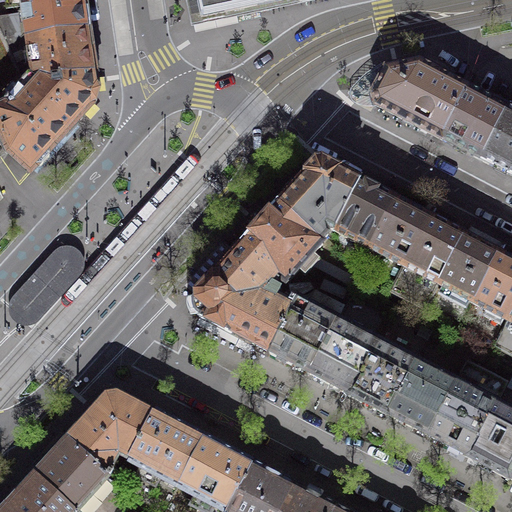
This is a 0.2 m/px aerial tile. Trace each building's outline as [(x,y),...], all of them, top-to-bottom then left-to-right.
[(85,16),(82,0),(6,0),(7,4),(17,2),(17,4),(22,3),(25,16),(28,40),(87,31),(85,16)] [(258,6),(288,0),(196,0),(201,19),(236,12),(238,17),(259,13),(258,6)] [(92,69),(87,31),(28,40),(25,16),(0,19),(0,28),(24,79),(30,76),(39,83),(93,75),(92,69)] [(0,132),(10,154),(30,172),(59,141),(87,110),(94,103),(96,94),(93,75),(39,83),(30,76),(24,79),(0,28),(0,132)] [(441,140),(467,89),(436,73),(436,72),(425,66),(419,63),(386,70),(373,95),(375,101),(377,106),(441,140)] [(481,160),(508,109),(501,106),(494,102),(494,103),(467,89),(441,140),(442,140),(442,139),(474,156),(481,160)] [(511,175),(511,111),(508,109),(481,160),(488,163),(511,175)] [(277,206),(321,246),(323,244),(321,243),(328,236),(327,230),(328,229),(334,231),(360,181),(318,159),(302,177),(302,178),(292,190),(277,206)] [(369,249),(395,199),(378,191),(360,181),(334,231),(369,249)] [(395,199),(369,249),(402,267),(389,293),(390,294),(429,218),(413,209),(396,200),(395,199)] [(321,246),(277,206),(276,206),(258,226),(241,245),(242,245),(286,286),(287,285),(321,246)] [(448,227),(429,218),(390,294),(424,312),(464,236),(448,227)] [(482,245),(464,236),(424,312),(426,313),(434,297),(439,299),(444,289),(473,304),(499,254),(482,245)] [(290,298),(287,285),(286,286),(242,245),(226,263),(213,277),(212,276),(193,297),(194,298),(194,299),(193,301),(193,302),(193,303),(192,305),(192,306),(193,307),(193,309),(194,311),(196,314),(198,316),(199,317),(199,318),(231,335),(231,334),(245,341),(269,354),(298,300),(297,299),(296,301),(290,298)] [(55,250),(53,252),(13,297),(12,298),(11,299),(10,300),(10,302),(9,304),(9,305),(9,306),(8,307),(8,309),(9,310),(9,311),(9,313),(9,314),(10,316),(11,317),(12,319),(13,320),(14,321),(15,322),(17,323),(18,324),(19,325),(20,325),(22,326),(23,326),(25,326),(27,326),(28,326),(30,326),(31,325),(33,325),(34,324),(35,324),(36,323),(37,322),(38,322),(39,320),(61,296),(80,275),(81,274),(82,273),(82,271),(83,270),(84,268),(84,267),(84,266),(84,264),(84,262),(84,261),(84,259),(83,258),(83,257),(82,256),(82,255),(81,253),(80,252),(79,251),(77,249),(76,248),(74,248),(73,247),(71,247),(70,246),(68,246),(67,246),(65,246),(63,246),(62,246),(60,247),(58,248),(57,249),(56,249),(55,250)] [(511,261),(499,254),(473,304),(507,322),(493,347),(494,348),(511,313),(511,261)] [(290,364),(309,375),(338,321),(298,300),(269,354),(290,364)] [(511,313),(494,348),(511,357),(511,313)] [(347,396),(348,396),(377,341),(338,321),(309,375),(330,385),(348,395),(347,396)] [(368,406),(388,417),(417,362),(377,341),(348,396),(368,406)] [(408,426),(428,437),(468,362),(467,362),(456,382),(417,362),(388,417),(390,418),(390,417),(408,426)] [(466,458),(468,459),(507,383),(468,362),(428,437),(448,447),(467,457),(466,458)] [(507,479),(511,470),(511,411),(497,404),(508,384),(507,383),(468,459),(487,469),(507,479)] [(83,419),(66,438),(109,477),(107,475),(118,455),(128,460),(127,461),(129,461),(154,412),(117,393),(111,394),(105,395),(83,419)] [(160,478),(177,487),(203,438),(196,434),(154,412),(129,461),(142,468),(137,477),(155,487),(160,478)] [(50,456),(33,475),(72,511),(77,511),(109,477),(66,438),(50,456)] [(210,441),(203,438),(177,487),(196,497),(191,506),(203,511),(211,511),(214,507),(224,511),(226,511),(252,463),(210,441)] [(279,511),(293,485),(286,481),(252,463),(226,511),(279,511)] [(18,491),(5,505),(12,511),(72,511),(33,475),(18,491)] [(332,511),(335,507),(301,489),(293,485),(279,511),(332,511)]
